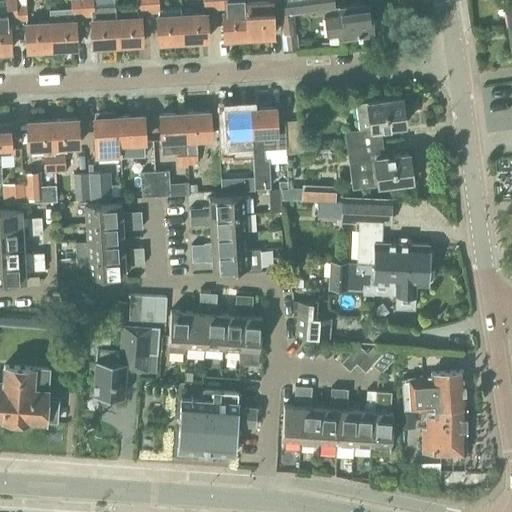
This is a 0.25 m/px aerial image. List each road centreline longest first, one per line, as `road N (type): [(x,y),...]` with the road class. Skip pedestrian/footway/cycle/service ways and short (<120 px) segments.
road 1 (residential): [(0,86),(456,60)]
road 2 (tertiary): [(511,435),(456,60)]
road 3 (tertiary): [(0,484),(265,501)]
road 4 (residential): [(269,358),(268,278),(157,284)]
road 5 (residential): [(157,284),(0,295)]
road 6 (tertiary): [(265,501),(418,511)]
road 7 (residential): [(265,501),(269,358)]
